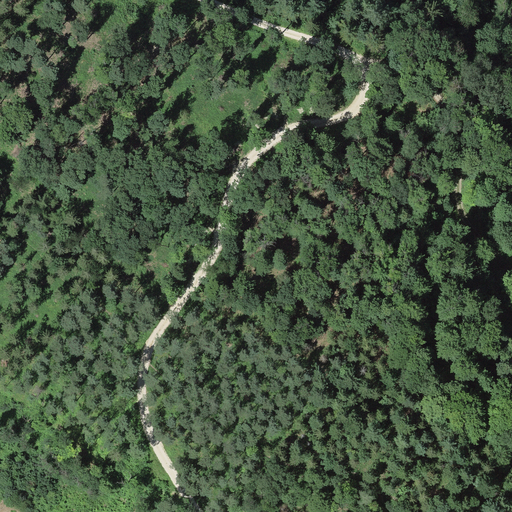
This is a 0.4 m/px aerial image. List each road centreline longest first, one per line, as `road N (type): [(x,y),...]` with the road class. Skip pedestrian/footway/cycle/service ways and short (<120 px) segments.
road 1 (track): [(208,0),(361,55),(365,88),(346,114),(274,138),(245,162),(231,186),(221,240),(149,342),(140,395),(147,428),(200,511)]
road 2 (track): [(361,55),(441,96),(460,138),(460,214),(511,271)]
